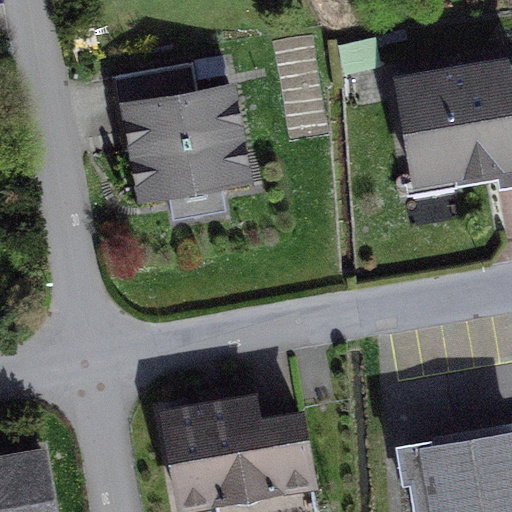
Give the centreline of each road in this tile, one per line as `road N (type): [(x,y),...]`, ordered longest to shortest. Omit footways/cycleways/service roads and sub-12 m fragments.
road 1 (residential): [(90,355),(511,286)]
road 2 (residential): [(90,355),(29,0)]
road 3 (residential): [(117,511),(90,355)]
